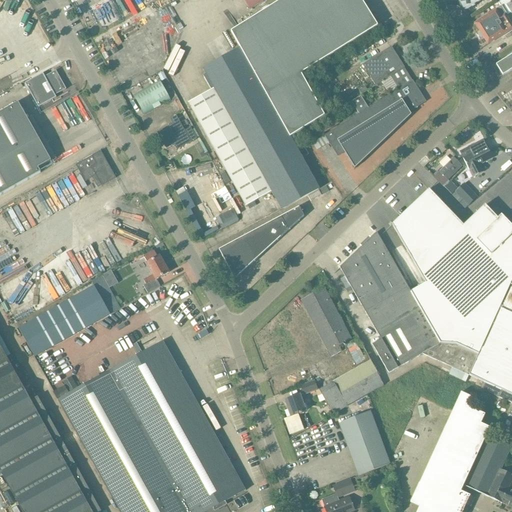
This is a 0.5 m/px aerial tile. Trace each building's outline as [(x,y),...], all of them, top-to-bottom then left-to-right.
[(264,0),(243,0),(249,10),(264,0)] [(361,0),(282,0),(245,23),(288,91),(305,81),(301,75),(378,27),(361,0)] [(457,0),(465,12),(468,10),(484,0),(457,0)] [(511,0),(494,0),(496,2),(498,0),(510,0),(511,1),(510,2),(506,4),(511,13),(511,0)] [(501,18),(496,11),(475,24),(488,44),(506,33),(511,28),(504,16),(501,18)] [(327,115),(305,81),(288,91),(245,23),(231,32),(292,137),(327,115)] [(319,189),(240,49),(204,69),(206,73),(203,76),(211,90),(214,88),(215,89),(188,104),(245,207),(272,192),(282,210),(319,189)] [(391,49),(364,66),(376,85),(390,76),(399,91),(403,88),(408,85),(412,83),(403,68),(391,49)] [(511,55),(500,64),(506,74),(511,70),(511,55)] [(66,89),(56,71),(45,77),(43,73),(25,83),(39,108),(57,97),(56,95),(66,89)] [(170,100),(160,80),(133,96),(144,115),(154,109),(154,110),(161,106),(160,106),(170,100)] [(425,102),(413,82),(412,83),(369,109),(360,115),(326,136),(339,156),(345,152),(355,169),(411,116),(409,112),(425,102)] [(360,115),(369,109),(361,96),(352,102),(360,115)] [(51,161),(19,102),(0,112),(0,194),(41,172),(38,168),(51,161)] [(185,131),(177,116),(171,119),(174,123),(157,133),(163,143),(174,137),(180,148),(197,139),(190,128),(185,131)] [(492,159),(483,140),(460,152),(469,170),(473,177),(483,172),(480,165),(492,159)] [(308,155),(301,141),(296,143),(304,157),(308,155)] [(115,178),(101,151),(100,152),(76,165),(84,179),(85,182),(93,177),(98,188),(101,185),(102,186),(115,178)] [(462,167),(454,159),(440,172),(434,178),(442,186),(448,180),(462,167)] [(450,182),(444,188),(451,195),(457,189),(450,182)] [(473,192),(465,183),(452,195),(461,204),(473,192)] [(183,187),(175,192),(178,196),(186,192),(183,187)] [(411,292),(420,308),(440,344),(455,344),(479,355),(511,285),(511,281),(511,233),(485,205),(464,226),(429,190),(392,225),(426,284),(411,292)] [(189,191),(180,195),(187,212),(196,208),(189,191)] [(321,195),(319,191),(308,197),(311,201),(321,195)] [(304,216),(299,207),(219,250),(235,280),(304,216)] [(233,209),(216,217),(222,228),(238,220),(233,209)] [(377,333),(420,308),(411,292),(377,233),(340,268),(377,333)] [(158,257),(154,251),(144,257),(147,263),(154,275),(143,280),(146,285),(144,287),(148,294),(160,286),(156,280),(168,273),(159,256),(158,257)] [(511,285),(479,355),(466,383),(473,386),(476,379),(502,390),(511,395),(511,285)] [(74,297),(18,329),(35,358),(110,315),(94,286),(74,297)] [(351,340),(324,289),(301,301),(328,352),(327,352),(330,357),(342,351),(339,346),(351,340)] [(440,344),(420,308),(377,333),(381,340),(372,345),(389,374),(423,354),(430,350),(436,353),(440,344)] [(225,502),(246,490),(163,342),(58,400),(120,511),(206,511),(213,508),(215,511),(217,511),(218,511),(225,508),(226,505),(225,502)] [(364,356),(356,342),(347,346),(358,365),(370,359),(368,356),(367,354),(364,356)] [(466,383),(479,355),(455,344),(440,344),(436,353),(430,350),(423,354),(452,367),(449,375),(466,383)] [(31,401),(0,345),(0,476),(2,475),(22,511),(99,511),(101,511),(38,397),(31,401)] [(371,361),(319,390),(322,395),(333,415),(385,386),(371,361)] [(317,390),(315,382),(301,386),(304,394),(317,390)] [(68,393),(64,387),(54,392),(57,399),(68,393)] [(511,403),(511,395),(502,390),(498,397),(511,403)] [(471,398),(461,393),(411,503),(420,507),(417,511),(462,511),(470,496),(461,492),(490,428),(481,424),(485,415),(467,407),(471,398)] [(305,412),(299,396),(286,401),(291,417),(285,419),(290,435),(304,430),(298,414),(305,412)] [(390,464),(370,413),(340,424),(359,476),(390,464)] [(511,447),(488,436),(465,486),(511,507),(511,491),(508,490),(511,481),(511,475),(501,470),(511,447)] [(355,492),(350,480),(333,487),(336,495),(322,500),(326,511),(350,511),(354,511),(349,497),(339,501),(338,499),(355,492)]
